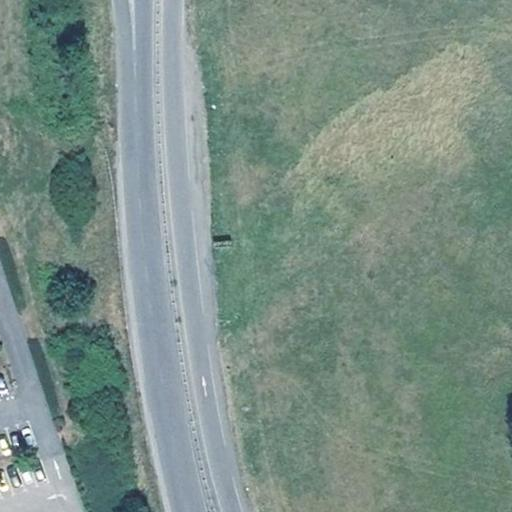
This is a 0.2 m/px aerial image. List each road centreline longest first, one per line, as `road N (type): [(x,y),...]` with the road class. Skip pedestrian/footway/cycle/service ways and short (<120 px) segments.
road 1 (motorway): [(234,511),(200,370),(183,236),(172,0)]
road 2 (motorway): [(134,64),(151,314),(188,511)]
